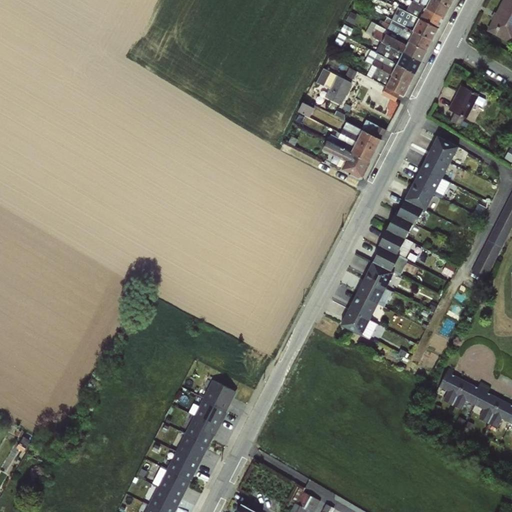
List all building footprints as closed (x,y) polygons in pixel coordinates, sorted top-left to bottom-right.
[(369,74),(412,95),(458,0),(435,0),(432,7),(418,0),(413,0),(409,9),(401,5),(390,28),(373,20),(367,31),(390,42),(388,47),(379,42),(370,60),(375,62),(369,74)] [(492,20),(487,31),(511,43),(511,0),(501,0),(496,12),(494,12),(490,19),(492,20)] [(325,66),(319,81),(331,87),(327,96),(345,104),(356,80),(325,66)] [(478,95),(460,85),(449,108),(466,117),(478,95)] [(386,89),(384,95),(400,100),(402,93),(386,89)] [(429,150),(450,162),(458,146),(437,135),(429,150)] [(421,166),(442,177),(450,162),(429,150),(421,166)] [(413,182),(434,192),(442,177),(421,166),(413,182)] [(405,198),(423,208),(426,209),(434,192),(413,182),(405,198)] [(488,279),(511,230),(511,192),(473,271),(488,279)] [(397,214),(413,223),(415,224),(423,208),(405,198),(397,214)] [(387,227),(406,238),(413,223),(397,214),(395,213),(387,227)] [(380,241),(406,256),(413,242),(406,238),(387,227),(380,241)] [(391,267),(394,272),(399,274),(406,261),(405,258),(406,256),(380,241),(378,245),(380,246),(374,258),(391,267)] [(391,267),(374,258),(366,274),(388,283),(394,272),(391,267)] [(359,287),(381,297),(388,283),(366,274),(359,287)] [(351,303),(373,313),(381,297),(359,287),(351,303)] [(373,313),(351,303),(340,324),(362,334),(373,313)] [(452,405),(465,381),(452,375),(453,372),(448,369),(439,387),(448,392),(443,400),(452,405)] [(227,410),(236,392),(213,380),(204,398),(227,410)] [(465,381),(452,405),(462,410),(466,401),(475,406),(486,385),(480,382),(477,388),(465,381)] [(486,385),(475,406),(483,410),(479,418),(489,423),(500,399),(487,393),(490,387),(486,385)] [(218,428),(227,410),(204,398),(194,416),(218,428)] [(511,405),(500,399),(489,423),(497,428),(501,420),(510,424),(511,420),(511,405)] [(209,446),(218,428),(194,416),(185,434),(209,446)] [(200,464),(209,446),(185,434),(176,451),(200,464)] [(191,481),(200,464),(176,451),(167,469),(191,481)] [(182,499),(191,481),(167,469),(158,487),(182,499)] [(163,511),(175,511),(182,499),(158,487),(149,505),(163,511)] [(315,511),(322,497),(302,489),(292,511),(315,511)] [(243,511),(279,511),(280,511),(250,498),(243,511)] [(331,511),(334,505),(327,502),(322,511),(331,511)]
